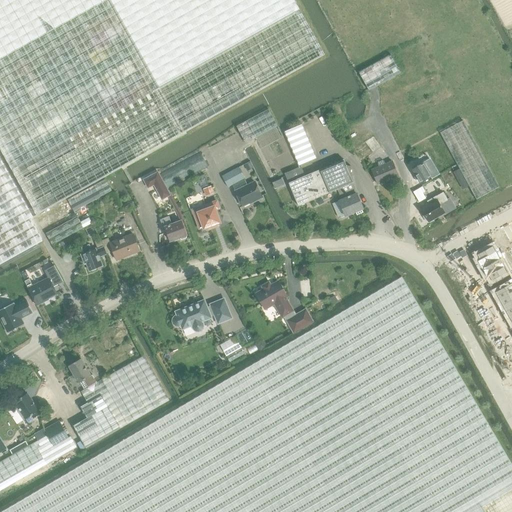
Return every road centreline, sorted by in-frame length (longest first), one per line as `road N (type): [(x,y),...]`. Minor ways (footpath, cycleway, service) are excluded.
road 1 (unclassified): [(499,397),(416,259),(373,242),(253,252)]
road 2 (unclassified): [(0,369),(83,312),(155,279),(253,252)]
road 3 (unknown): [(0,162),(83,312)]
road 4 (unknown): [(386,246),(348,148),(325,129)]
